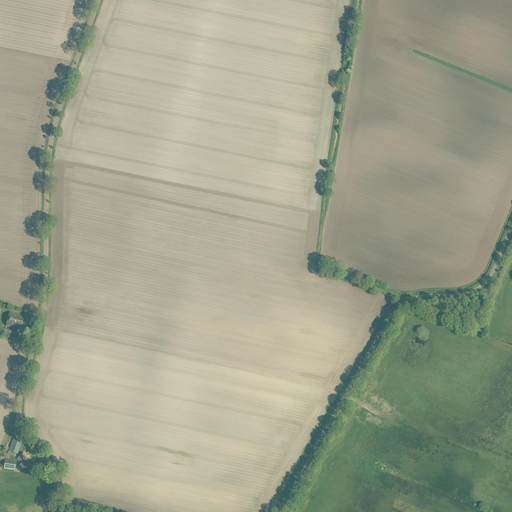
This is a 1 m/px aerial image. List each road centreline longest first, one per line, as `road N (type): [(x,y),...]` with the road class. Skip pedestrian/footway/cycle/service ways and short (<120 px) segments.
road 1 (tertiary): [(98,0),(49,147),(42,313),(18,405),(27,435),(54,472),(58,511)]
road 2 (track): [(481,329),(319,264),(354,0)]
road 3 (unclassified): [(281,511),(397,308),(482,285),(511,227)]
